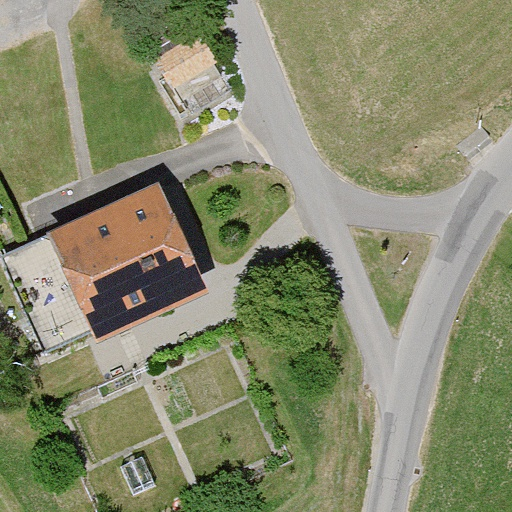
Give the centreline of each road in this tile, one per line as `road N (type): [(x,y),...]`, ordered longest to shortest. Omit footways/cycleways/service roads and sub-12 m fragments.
road 1 (unclassified): [(238,0),(324,207)]
road 2 (unclassified): [(324,207),(377,350),(410,386)]
road 3 (tertiary): [(477,220),(434,300),(410,386)]
road 4 (unclassified): [(324,207),(477,220)]
road 5 (tertiary): [(410,386),(386,511)]
